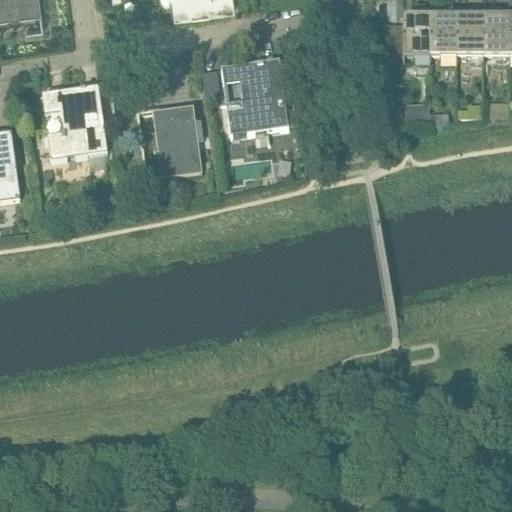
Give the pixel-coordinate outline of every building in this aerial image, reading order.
[(38,0),(0,0),(0,20),(40,15),(38,0)] [(234,12),(232,0),(171,0),(172,0),(174,20),(234,12)] [(430,68),(430,23),(402,23),(402,29),(386,29),(386,60),(402,60),(402,68),(430,68)] [(456,23),(430,23),(430,68),(456,68),(456,23)] [(482,23),(456,23),(456,68),(482,68),(482,23)] [(509,23),(482,23),(482,68),(509,68),(509,23)] [(278,67),(222,75),(231,140),(287,132),(278,67)] [(42,100),(51,164),(107,157),(98,92),(42,100)] [(193,113),(136,121),(145,186),(201,178),(193,113)] [(458,114),(458,122),(467,122),(468,114),(458,114)] [(431,130),(431,131),(449,128),(449,127),(448,118),(430,119),(431,130)] [(0,205),(20,203),(11,139),(0,140),(0,205)]
